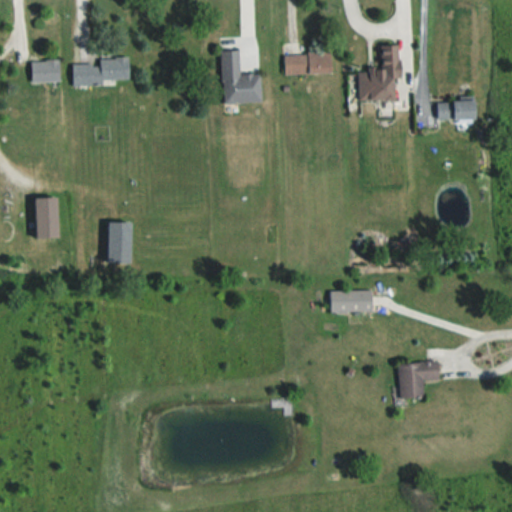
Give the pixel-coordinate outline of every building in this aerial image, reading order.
[(360,70),(360,100),(397,99),(397,77),(400,77),(400,45),(383,45),(384,70),(360,70)] [(241,74),(240,50),(223,50),(224,103),(262,102),(262,73),(241,74)] [(333,74),(333,52),(284,53),(284,74),(333,74)] [(61,82),(61,60),(32,60),(32,82),(61,82)] [(130,60),(73,61),(73,83),(131,82),(130,60)] [(438,102),(438,119),(477,119),(477,102),(438,102)] [(59,199),(34,199),(34,238),(59,238),(59,199)] [(133,263),(133,223),(108,223),(108,263),(133,263)] [(329,290),(329,312),(374,312),(374,290),(329,290)] [(400,401),(424,400),(424,380),(439,380),(439,363),(399,364),(400,401)]
